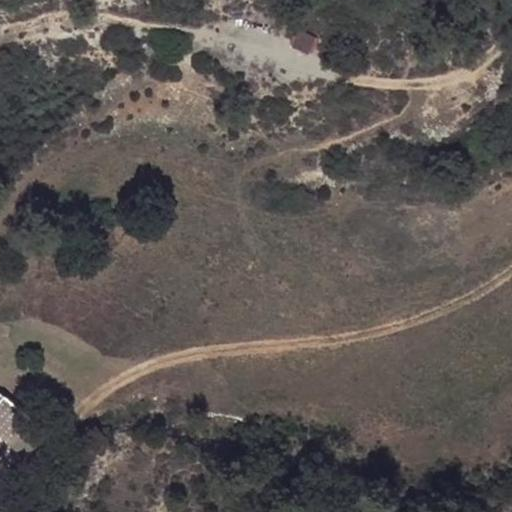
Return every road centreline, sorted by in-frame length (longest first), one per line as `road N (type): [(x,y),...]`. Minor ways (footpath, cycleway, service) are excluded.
road 1 (track): [(0,511),(100,393),(177,359),(363,334),(460,293),(511,260)]
road 2 (track): [(511,33),(465,69),(403,84),(339,73),(268,42)]
